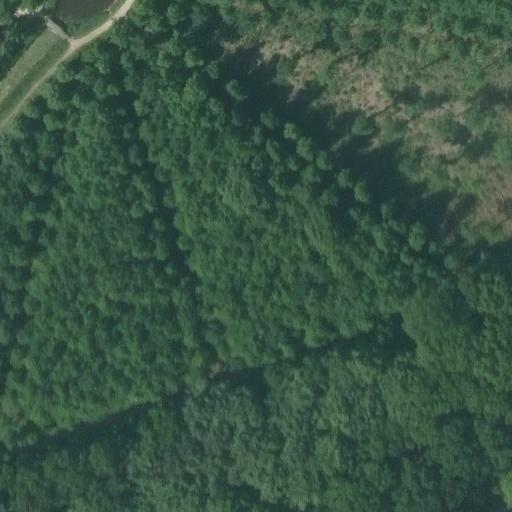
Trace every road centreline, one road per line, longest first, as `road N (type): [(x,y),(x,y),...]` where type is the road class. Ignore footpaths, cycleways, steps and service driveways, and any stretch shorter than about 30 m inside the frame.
road 1 (track): [(470,268),(131,0)]
road 2 (track): [(108,24),(227,381)]
road 3 (track): [(60,62),(0,341)]
road 4 (track): [(240,0),(511,42)]
road 5 (secondary): [(360,511),(459,393),(511,350)]
road 6 (track): [(130,0),(74,46),(0,127)]
